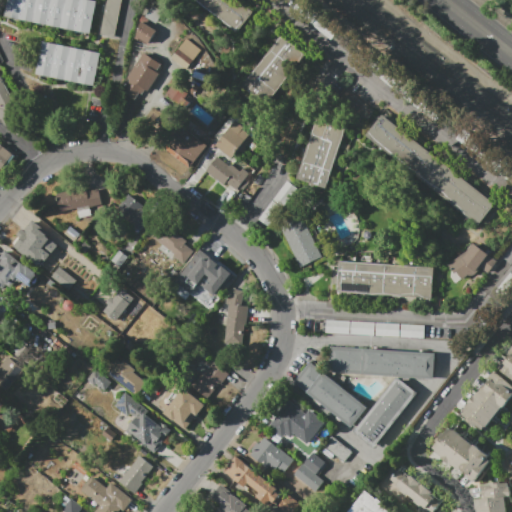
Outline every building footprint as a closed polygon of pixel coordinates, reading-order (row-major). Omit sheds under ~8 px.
[(93,0),(98,1),(91,33),(7,15),(10,0),(93,0)] [(105,0),(98,34),(114,37),(121,0),(105,0)] [(196,0),(237,32),(254,11),(240,0),(196,0)] [(143,23),(157,31),(148,46),(135,38),(143,23)] [(283,35),(307,55),(267,105),(243,86),(283,35)] [(185,69),(200,50),(185,38),(170,57),(185,69)] [(100,52),(94,85),(35,73),(42,40),(100,52)] [(144,55),(164,68),(141,103),(121,90),(144,55)] [(0,72),(21,119),(4,127),(0,117),(0,72)] [(165,95),(180,105),(186,95),(171,85),(165,95)] [(299,179),(328,187),(348,120),(318,111),(299,179)] [(477,224),(495,202),(382,113),(365,135),(477,224)] [(219,145),(236,123),(257,140),(244,156),(237,150),(232,156),(219,145)] [(207,147),(191,167),(167,148),(183,128),(207,147)] [(0,168),(3,171),(15,156),(0,145),(0,168)] [(251,173),(235,193),(208,171),(219,158),(236,172),(242,165),(251,173)] [(272,199),(283,207),(297,188),(286,180),(272,199)] [(57,195),(61,214),(102,205),(98,186),(57,195)] [(151,216),(140,229),(116,210),(130,193),(146,206),(143,210),(151,216)] [(256,219),(267,227),(281,208),(270,200),(256,219)] [(320,255),(298,208),(277,218),(298,264),(320,255)] [(32,220),(24,230),(20,228),(15,235),(18,238),(12,246),(41,267),(57,245),(46,237),(49,233),(32,220)] [(186,242),(176,254),(151,234),(161,221),(186,242)] [(63,234),(73,242),(80,234),(70,226),(63,234)] [(447,264),(453,273),(456,272),(461,278),(475,273),(479,267),(487,273),(497,261),(473,243),(466,251),(447,264)] [(0,255),(4,250),(38,275),(28,288),(12,276),(3,289),(0,286),(0,255)] [(111,260),(120,266),(128,256),(119,250),(111,260)] [(234,273),(217,296),(197,281),(189,291),(177,281),(200,250),(220,266),(222,264),(234,273)] [(433,268),(431,297),(339,290),(341,261),(433,268)] [(51,277),(67,290),(76,280),(59,266),(51,277)] [(225,351),(244,353),(249,305),(243,304),(244,292),(227,290),(225,306),(230,307),(225,351)] [(102,310),(117,321),(132,302),(117,291),(102,310)] [(0,320),(2,322),(10,311),(0,303),(0,320)] [(47,320),(47,329),(55,329),(55,320),(47,320)] [(326,320),(325,332),(349,334),(349,321),(326,320)] [(351,321),(350,333),(373,335),(374,322),(351,321)] [(376,322),(375,335),(398,336),(399,324),(376,322)] [(401,324),(400,336),(423,338),(424,325),(401,324)] [(435,354),(433,379),(331,370),(333,345),(435,354)] [(511,360),(511,377),(498,366),(506,356),(511,360)] [(148,381),(136,396),(107,372),(118,357),(148,381)] [(0,368),(9,358),(23,370),(4,393),(0,389),(0,368)] [(310,362),(295,381),(351,425),(366,406),(310,362)] [(194,387),(208,398),(228,374),(214,363),(194,387)] [(112,382),(104,391),(89,379),(97,370),(112,382)] [(508,401),(511,396),(511,387),(495,374),(486,384),(508,401)] [(416,392),(398,378),(355,431),(373,446),(416,392)] [(156,406),(185,428),(203,405),(174,382),(156,406)] [(486,384),(479,394),(500,411),(508,401),(486,384)] [(172,430),(154,454),(126,432),(140,415),(133,410),(128,416),(114,405),(124,392),(143,407),(141,410),(160,424),(162,422),(172,430)] [(471,404),(479,394),(500,411),(492,421),(471,404)] [(0,423),(6,428),(17,416),(0,401),(0,423)] [(269,427),(287,441),(293,433),(306,444),(324,422),(308,409),(305,413),(290,401),(269,427)] [(471,404),(492,421),(484,431),(463,414),(471,404)] [(460,434),(450,426),(433,448),(443,456),(460,434)] [(98,439),(107,446),(114,437),(105,431),(98,439)] [(443,456),(453,464),(470,442),(460,434),(443,456)] [(251,456),(265,438),(292,460),(283,472),(272,464),(268,469),(251,456)] [(453,464),(463,472),(481,450),(470,442),(453,464)] [(463,472),(474,481),(491,459),(481,450),(463,472)] [(311,452),(304,462),(317,472),(324,462),(311,452)] [(120,482),(134,492),(154,466),(140,455),(120,482)] [(236,456),(224,471),(245,488),(248,483),(260,492),(257,497),(266,505),(271,499),(274,502),(280,495),(277,492),(279,489),(236,456)] [(293,474),(315,492),(324,481),(302,463),(293,474)] [(411,497),(390,480),(400,468),(421,484),(411,497)] [(117,511),(130,497),(112,483),(108,488),(93,476),(82,490),(100,505),(93,511),(117,511)] [(484,499),(482,486),(509,483),(510,496),(505,496),(484,499)] [(429,511),(411,497),(421,484),(441,501),(431,511),(429,511)] [(252,511),(246,507),(248,505),(232,493),(231,495),(225,490),(224,491),(218,487),(210,497),(220,505),(214,511),(252,511)] [(350,511),(367,492),(392,511),(350,511)] [(288,494),(278,507),(284,511),(293,511),(301,503),(288,494)] [(507,509),(477,511),(476,500),(484,499),(505,496),(507,509)] [(72,499),(62,509),(65,511),(78,511),(82,508),(72,499)]
